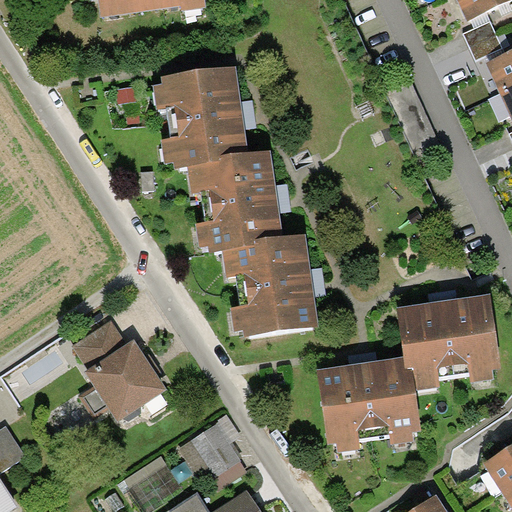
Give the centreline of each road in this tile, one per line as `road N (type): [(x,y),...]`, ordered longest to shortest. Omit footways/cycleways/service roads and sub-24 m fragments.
road 1 (residential): [(0,40),(303,511)]
road 2 (unclassified): [(381,0),(511,266)]
